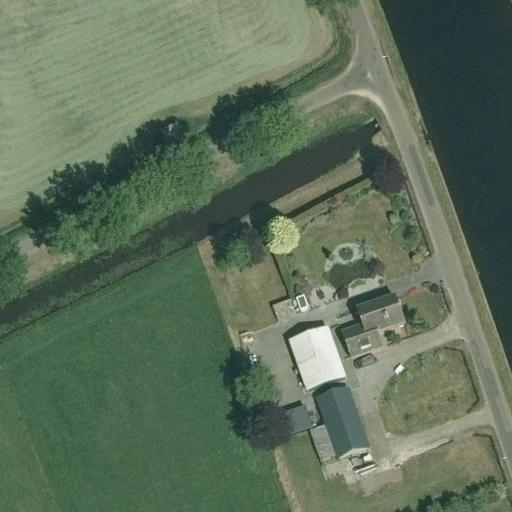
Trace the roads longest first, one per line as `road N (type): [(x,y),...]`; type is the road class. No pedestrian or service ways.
road 1 (unclassified): [(0,261),(376,67)]
road 2 (unclassified): [(511,452),(376,67)]
